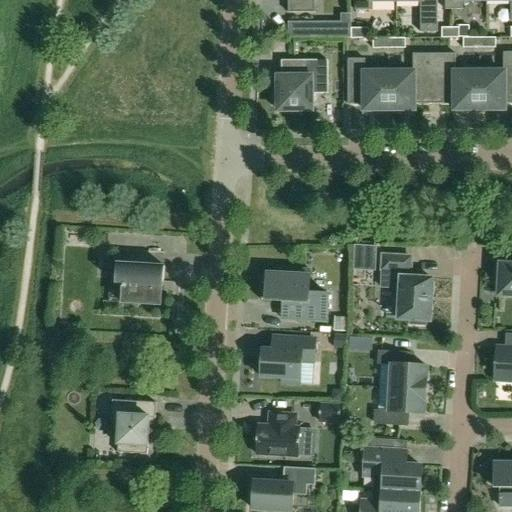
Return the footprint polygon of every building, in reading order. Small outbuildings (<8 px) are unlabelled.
[(288,0),(288,13),(315,13),(315,0),(288,0)] [(372,1),(396,1),(396,0),(354,0),(355,11),(372,11),(372,1)] [(396,0),(396,1),(420,1),(420,33),(438,33),(437,0),(396,0)] [(463,0),(487,0),(486,0),(445,0),(446,10),(463,10),(463,0)] [(458,38),(469,38),(469,26),(458,26),(458,28),(458,38)] [(458,28),(442,28),(442,38),(458,38),(458,28)] [(352,29),(351,39),(368,39),(368,29),(352,29)] [(464,48),(480,48),(479,39),(464,38),(464,48)] [(389,49),(389,39),(373,39),(373,49),(389,49)] [(405,39),(389,39),(389,49),(405,49),(405,39)] [(479,39),(480,48),(495,49),(495,39),(479,39)] [(504,72),(480,72),(480,110),(505,110),(505,104),(511,104),(511,52),(503,53),(504,72)] [(389,73),(389,111),(415,111),(415,105),(435,105),(434,54),(413,54),(413,73),(389,73)] [(455,110),(480,110),(480,72),(456,72),(456,54),(434,54),(435,105),(455,104),(455,110)] [(389,111),(389,73),(365,73),(365,59),(348,60),(348,105),(364,105),(364,111),(389,111)] [(312,111),(312,94),(328,94),(328,61),(281,61),(281,77),(278,77),(278,111),(312,111)] [(411,258),(383,256),(381,288),(400,289),(398,320),(410,321),(410,325),(426,326),(426,322),(430,322),(431,305),(432,305),(432,296),(433,279),(408,278),(408,272),(410,272),(411,258)] [(123,280),(122,304),(161,306),(162,282),(163,282),(164,266),(117,264),(116,279),(123,280)] [(511,266),(501,266),(501,269),(497,269),(496,283),(500,283),(500,295),(511,295),(511,266)] [(290,319),(327,321),(329,294),(309,293),(310,271),(291,270),(291,275),(267,274),(266,283),(262,283),(261,300),(291,302),(290,319)] [(334,318),(334,332),(347,333),(348,318),(334,318)] [(347,336),(334,336),(334,349),(347,349),(347,336)] [(262,350),(261,377),(282,379),(282,384),(301,385),(302,362),(315,363),(316,339),(289,338),(288,352),(262,350)] [(349,350),(359,350),(359,338),(349,338),(349,350)] [(511,383),(511,347),(497,347),(495,382),(511,383)] [(390,389),(426,391),(428,367),(402,366),(403,354),(379,352),(378,365),(391,365),(390,389)] [(425,415),(426,391),(390,389),(389,413),(375,412),(375,424),(399,426),(399,414),(425,415)] [(118,453),(147,455),(150,418),(156,419),(157,403),(113,401),(111,427),(119,428),(118,453)] [(341,404),(320,403),(319,424),(340,425),(341,404)] [(258,426),(256,454),(299,457),(300,429),(295,428),(296,416),(270,415),(270,421),(272,421),(272,427),(258,426)] [(374,490),(420,493),(422,467),(392,465),(393,451),(365,449),(363,477),(375,478),(374,490)] [(511,463),(494,464),(494,488),(499,488),(499,507),(511,506),(511,463)] [(255,482),(253,510),(287,511),(292,511),(293,495),(307,496),(307,486),(315,486),(316,470),(284,468),(283,484),(255,482)] [(419,511),(420,493),(374,490),(373,502),(362,501),(360,511),(419,511)]
